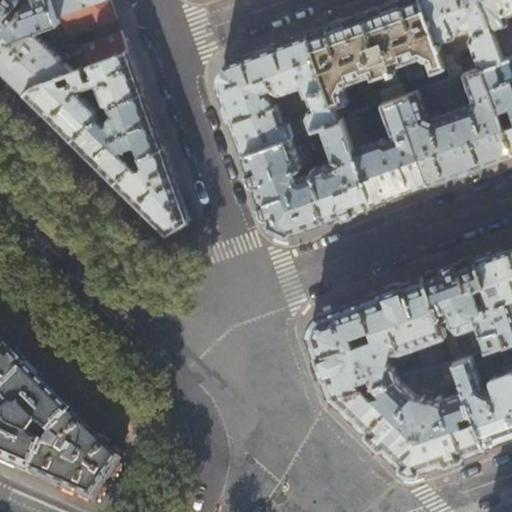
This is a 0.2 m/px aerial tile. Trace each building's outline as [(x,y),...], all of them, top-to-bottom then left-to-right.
[(118,18),(111,0),(98,0),(60,16),(61,18),(44,25),(48,29),(42,35),(35,29),(13,37),(0,50),(0,64),(8,73),(26,91),(33,83),(56,75),(67,71),(75,68),(60,53),(66,47),(84,64),(92,62),(129,48),(122,29),(80,44),(77,48),(76,49),(70,42),(65,41),(63,44),(57,38),(118,18)] [(0,0),(0,50),(13,37),(35,29),(44,25),(61,18),(60,16),(54,0),(34,0),(21,5),(18,12),(13,7),(18,0),(0,0)] [(54,0),(60,16),(98,0),(54,0)] [(399,0),(364,13),(309,32),(335,105),(349,100),(345,88),(347,86),(347,85),(347,81),(373,72),(374,74),(396,66),(395,64),(421,55),(421,57),(423,58),(425,59),(427,58),(431,70),(446,65),(442,54),(438,41),(424,0),(399,0)] [(424,0),(438,41),(454,34),(454,31),(458,29),(457,24),(461,22),(462,23),(463,23),(465,24),(467,23),(469,23),(472,32),(469,37),(480,67),(485,65),(502,59),(481,0),(424,0)] [(511,0),(481,0),(502,59),(511,55),(511,33),(508,21),(511,19),(511,0)] [(280,43),(245,55),(253,78),(268,73),(273,87),(282,91),(305,83),(308,93),(310,93),(314,105),(312,106),(309,115),(305,116),(304,114),(299,116),(304,130),(339,117),(335,105),(309,32),(280,43)] [(144,90),(129,48),(92,62),(95,73),(87,76),(83,65),(75,68),(67,71),(70,80),(64,82),(62,78),(58,80),(56,75),(33,83),(26,91),(54,118),(73,137),(74,138),(101,111),(102,109),(81,87),(98,81),(105,99),(110,102),(111,101),(144,90)] [(442,54),(446,65),(450,78),(458,75),(461,74),(458,66),(453,63),(449,52),(442,54)] [(264,91),(273,87),(268,73),(253,78),(245,55),(232,60),(221,83),(245,151),(304,130),(299,116),(296,117),(296,119),(291,121),(284,118),(278,101),(274,102),(274,100),(274,99),(273,98),(272,96),(271,95),(270,95),(268,95),(266,95),(264,91)] [(511,55),(502,59),(485,65),(511,141),(511,55)] [(511,141),(485,65),(480,67),(465,72),(473,95),(470,103),(434,115),(428,113),(419,89),(405,93),(400,95),(430,181),(471,166),(511,151),(511,141)] [(458,75),(450,78),(425,86),(428,94),(461,82),(458,75)] [(383,102),(400,95),(405,93),(402,83),(380,91),(383,102)] [(164,145),(144,90),(111,101),(110,102),(114,113),(113,115),(112,115),(111,116),(111,117),(111,119),(110,120),(111,121),(101,111),(74,138),(95,159),(117,180),(133,162),(130,159),(121,150),(133,143),(135,148),(140,145),(142,152),(143,154),(164,145)] [(400,95),(383,102),(396,136),(389,139),(384,136),(365,143),(367,140),(356,111),(343,116),(374,201),(396,193),(430,181),(400,95)] [(343,116),(339,117),(304,130),(306,136),(324,129),(334,155),(339,156),(337,161),(330,164),(325,162),(316,164),(315,165),(314,169),(322,193),(317,195),(326,218),(351,209),(374,201),(343,116)] [(295,140),(306,136),(304,130),(245,151),(270,219),(280,224),(293,230),(304,225),(326,218),(317,195),(322,193),(314,169),(305,173),(302,165),(304,164),(295,140)] [(189,215),(164,145),(143,154),(142,152),(137,155),(139,160),(144,157),(146,163),(139,167),(133,162),(117,180),(139,202),(169,232),(180,224),(190,218),(189,215)] [(511,244),(510,245),(478,257),(508,342),(511,340),(511,244)] [(445,268),(426,275),(443,323),(450,320),(459,329),(477,323),(486,350),(508,342),(478,257),(466,261),(445,268)] [(447,334),(443,323),(426,275),(379,292),(322,312),(318,322),(312,335),(319,356),(333,394),(399,376),(395,363),(389,362),(394,349),(403,349),(403,350),(447,334)] [(448,335),(457,360),(464,358),(459,342),(454,333),(448,335)] [(2,340),(0,338),(0,394),(28,366),(2,340)] [(511,340),(508,342),(486,350),(489,360),(511,352),(511,353),(511,367),(511,368),(496,373),(494,375),(493,375),(492,377),(492,378),(492,380),(494,385),(490,387),(485,384),(475,354),(464,358),(457,360),(487,445),(511,435),(511,340)] [(399,376),(333,394),(374,435),(385,445),(407,466),(413,468),(416,469),(421,468),(450,458),(477,448),(487,445),(457,360),(424,369),(427,380),(443,375),(446,384),(449,386),(458,383),(462,393),(440,400),(417,393),(400,376),(399,376)] [(51,390),(28,366),(0,394),(0,459),(1,460),(31,473),(43,442),(44,440),(50,432),(73,411),(51,390)] [(55,446),(54,447),(43,442),(31,473),(32,473),(63,487),(94,500),(121,458),(98,436),(73,411),(50,432),(59,441),(57,442),(56,443),(55,446)]
